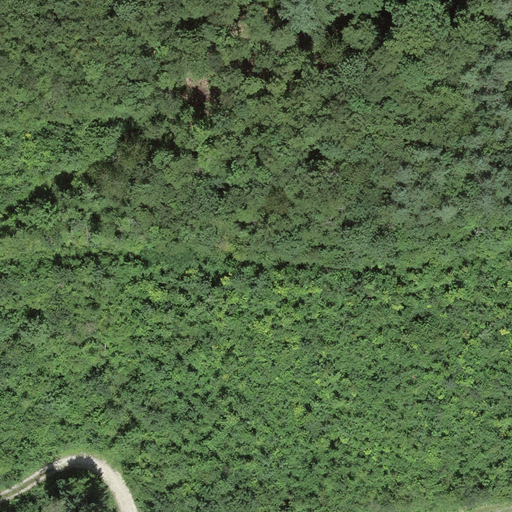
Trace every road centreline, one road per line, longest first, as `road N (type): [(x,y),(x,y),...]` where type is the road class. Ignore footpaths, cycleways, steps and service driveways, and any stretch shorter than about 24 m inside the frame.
road 1 (track): [(399,0),(182,114),(0,223)]
road 2 (track): [(123,511),(95,467),(71,462),(0,497)]
